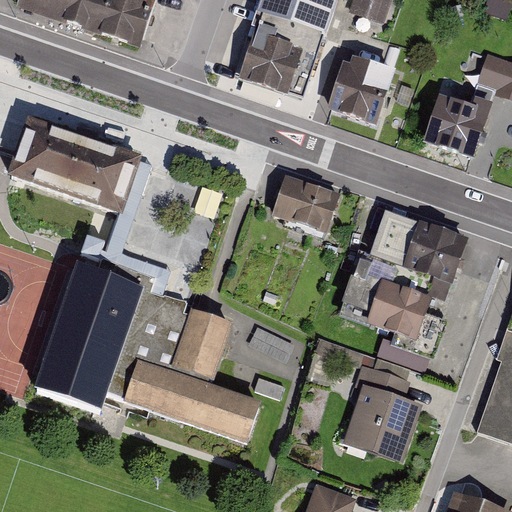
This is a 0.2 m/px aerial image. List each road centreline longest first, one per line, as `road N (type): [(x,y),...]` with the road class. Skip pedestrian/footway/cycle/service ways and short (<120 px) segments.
road 1 (tertiary): [(511,217),(178,103)]
road 2 (residential): [(423,511),(511,271)]
road 3 (tertiary): [(178,103),(0,42)]
